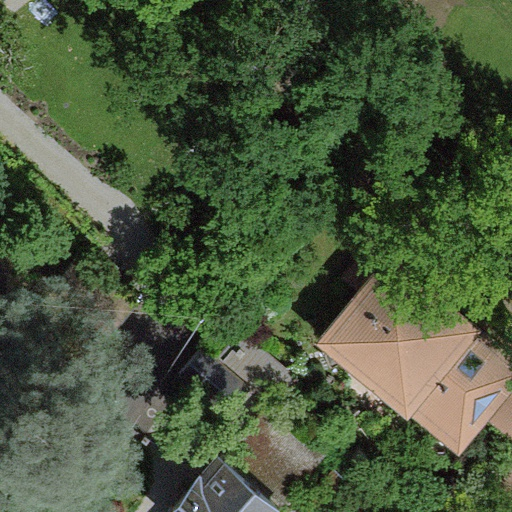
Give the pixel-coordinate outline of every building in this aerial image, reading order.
[(511,355),(393,257),(330,331),(461,439),(483,412),(511,375),(511,355)] [(134,301),(93,265),(70,291),(111,328),(134,301)] [(250,384),(204,346),(181,373),(226,412),(250,384)] [(511,375),(483,412),(511,437),(511,375)] [(227,457),(278,501),(320,452),(270,408),(227,457)] [(222,453),(175,508),(179,511),(274,511),(282,504),(278,501),(227,457),(222,453)] [(357,486),(339,469),(316,495),(333,511),(357,486)]
